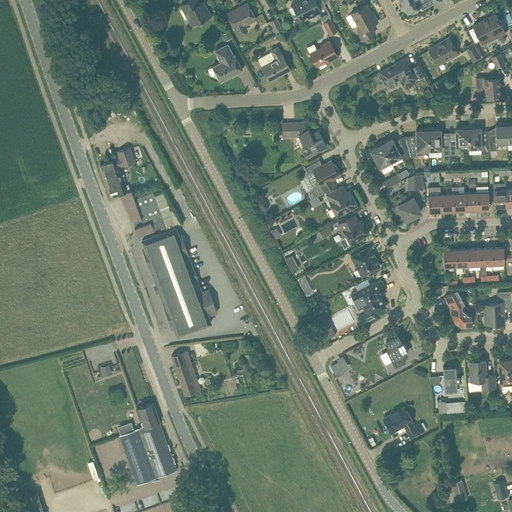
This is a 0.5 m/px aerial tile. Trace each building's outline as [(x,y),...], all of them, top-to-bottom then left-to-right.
[(189,0),(181,4),(192,24),(200,19),(201,21),(211,15),(204,1),(200,3),(198,0),(189,0)] [(299,18),(307,14),(309,16),(319,11),(323,19),(330,15),(322,0),(296,0),(292,3),(299,18)] [(400,0),(408,13),(423,5),(419,0),(400,0)] [(242,24),(255,17),(248,2),(227,13),(236,30),(239,35),(246,31),(242,24)] [(359,32),(363,39),(375,32),(371,25),(378,22),(374,14),(372,15),(366,4),(351,12),(361,30),(359,32)] [(473,25),(482,43),(505,32),(496,13),(473,25)] [(322,22),(329,35),(337,30),(337,29),(331,17),(330,17),(329,16),(330,16),(330,15),(323,19),(324,21),(322,22)] [(269,20),(274,31),(282,27),(276,17),(269,20)] [(229,31),(223,34),(227,40),(232,38),(229,31)] [(428,48),(437,65),(458,54),(449,37),(428,48)] [(307,47),(309,52),(317,66),(327,60),(328,62),(339,56),(329,38),(320,43),(321,45),(315,48),(313,44),(307,47)] [(465,47),(473,61),(481,56),(473,42),(465,47)] [(213,66),(221,81),(243,69),(235,54),(234,55),(228,43),(215,50),(221,61),(213,66)] [(272,51),(258,59),(270,80),(291,69),(282,53),(282,54),(277,45),(271,49),(272,51)] [(491,55),(497,67),(506,62),(500,51),(491,55)] [(379,72),(386,85),(400,78),(403,85),(418,77),(407,57),(379,72)] [(477,79),(478,87),(478,100),(494,99),(494,95),(501,94),(500,77),(483,78),(477,79)] [(302,148),(306,157),(326,146),(318,130),(311,134),(308,129),(307,129),(303,121),(282,122),(283,136),(295,135),(295,136),(299,134),(305,146),(302,148)] [(499,125),(495,125),(495,127),(496,133),(496,140),(496,143),(497,143),(508,142),(507,122),(498,123),(499,123),(499,125)] [(456,142),(449,142),(450,155),(458,154),(458,152),(463,152),(463,148),(470,148),(468,126),(466,126),(464,126),(463,127),(461,128),(456,128),(456,142)] [(470,126),(468,126),(470,148),(481,147),(481,153),(490,153),(489,150),(489,145),(489,140),(481,141),(481,127),(476,127),(474,126),(472,126),(470,126)] [(407,145),(410,156),(418,156),(418,154),(423,154),(423,150),(429,149),(428,128),(426,128),(424,128),(423,129),(421,129),(416,130),(417,144),(407,145)] [(430,128),(428,128),(429,149),(441,149),(442,161),(450,161),(450,155),(449,142),(441,142),(441,128),(436,129),(434,128),(432,128),(430,128)] [(382,141),(380,142),(391,161),(401,156),(404,160),(410,156),(407,145),(399,150),(392,137),(388,140),(386,140),(384,140),(382,141)] [(375,147),(370,149),(380,167),(391,161),(380,142),(379,143),(377,144),(376,145),(375,147)] [(111,197),(122,193),(127,191),(118,166),(122,165),(122,166),(136,161),(130,146),(126,148),(117,151),(120,158),(116,160),(115,159),(100,164),(111,197)] [(317,177),(314,188),(310,190),(309,193),(312,199),(336,186),(332,179),(339,175),(338,172),(338,171),(338,170),(338,168),(338,167),(337,166),(337,165),(336,164),(335,164),(334,163),(333,163),(331,160),(313,170),(317,177)] [(406,168),(397,173),(400,178),(409,174),(406,168)] [(424,172),(414,173),(415,190),(425,189),(424,176),(424,172)] [(397,173),(385,180),(388,187),(401,180),(400,178),(397,173)] [(376,183),(379,190),(385,187),(382,180),(376,183)] [(506,189),(506,182),(493,182),(494,206),(507,205),(506,189)] [(330,201),(337,215),(358,205),(350,190),(346,192),(343,185),(326,194),(330,201)] [(452,186),(452,193),(453,210),(465,209),(464,193),(458,193),(458,186),(452,186)] [(127,191),(122,193),(133,221),(135,220),(137,225),(135,226),(138,236),(160,228),(162,232),(168,230),(167,228),(182,223),(173,209),(171,210),(163,191),(155,194),(153,189),(134,196),(132,189),(127,191)] [(489,191),(476,192),(477,209),(489,208),(489,191)] [(476,192),(464,193),(465,209),(477,209),(476,192)] [(452,193),(440,194),(441,210),(453,210),(452,193)] [(441,210),(440,194),(428,194),(429,211),(441,210)] [(398,215),(403,213),(406,220),(421,212),(413,197),(408,200),(406,196),(392,203),(398,215)] [(260,211),(264,212),(267,210),(268,206),(265,201),(262,200),(259,201),(258,205),(260,211)] [(347,236),(351,244),(363,238),(362,237),(369,233),(362,219),(358,221),(354,215),(338,223),(345,237),(347,236)] [(162,232),(142,239),(145,247),(143,248),(151,270),(152,270),(157,284),(156,284),(159,292),(160,291),(165,306),(164,306),(172,328),(175,327),(177,335),(212,322),(209,315),(217,312),(209,288),(203,291),(181,232),(179,233),(177,227),(168,230),(162,232)] [(352,256),(362,275),(380,266),(370,246),(352,256)] [(480,264),(492,263),(492,247),(480,248),(480,264)] [(504,263),(504,259),(504,254),(504,247),(492,247),(492,263),(504,263)] [(456,265),(468,264),(467,248),(455,249),(456,265)] [(468,264),(480,264),(480,248),(467,248),(468,264)] [(444,265),(456,265),(455,249),(443,249),(444,265)] [(285,257),(290,270),(296,268),(291,255),(285,257)] [(303,275),(297,278),(302,288),(308,285),(303,275)] [(363,314),(365,318),(360,321),(362,325),(379,316),(377,311),(386,306),(380,296),(381,295),(382,293),(381,292),(386,290),(381,280),(374,284),(373,282),(356,291),(357,292),(358,292),(360,297),(359,298),(362,304),(364,303),(369,312),(363,314)] [(453,292),(446,295),(444,296),(448,303),(450,303),(451,318),(455,321),(456,320),(458,323),(458,324),(461,327),(473,326),(472,315),(469,315),(462,308),(462,304),(465,303),(457,289),(453,291),(453,292)] [(484,304),(485,324),(495,323),(495,324),(505,324),(504,311),(511,310),(511,302),(511,290),(497,291),(498,301),(493,301),(493,303),(484,304)] [(325,314),(317,318),(328,338),(336,334),(325,314)] [(388,348),(387,348),(396,367),(407,361),(404,356),(407,354),(404,349),(408,347),(404,340),(403,341),(398,333),(386,339),(389,345),(387,346),(388,348)] [(235,341),(222,342),(223,352),(236,351),(235,341)] [(172,355),(185,394),(196,391),(196,390),(200,389),(187,350),(183,351),(172,355)] [(511,358),(499,359),(501,383),(511,382),(511,358)] [(470,376),(468,381),(469,388),(482,387),(482,389),(496,388),(495,374),(486,375),(485,360),(480,360),(479,359),(478,359),(477,359),(476,359),(474,360),(474,361),(469,361),(470,376)] [(338,361),(331,365),(336,376),(344,372),(343,370),(338,361)] [(101,375),(110,373),(107,363),(98,366),(101,375)] [(457,388),(457,384),(460,384),(459,375),(456,375),(456,365),(443,366),(444,376),(445,389),(457,388)] [(437,401),(439,413),(447,413),(446,400),(437,401)] [(131,421),(118,426),(121,435),(118,436),(137,484),(157,477),(167,473),(177,470),(159,421),(153,402),(143,406),(137,408),(143,426),(139,427),(134,429),(131,421)] [(488,409),(491,411),(494,410),(496,407),(495,404),(492,402),(489,403),(487,406),(488,409)] [(391,432),(400,427),(404,425),(411,437),(424,430),(420,423),(414,426),(411,421),(412,420),(405,407),(384,418),(391,432)] [(462,479),(452,482),(457,501),(465,499),(461,485),(463,484),(462,479)] [(493,482),(498,498),(509,495),(504,479),(493,482)] [(41,511),(35,492),(16,498),(20,511),(41,511)]
